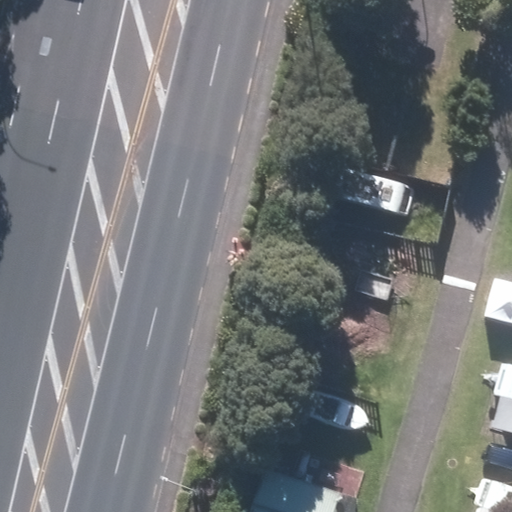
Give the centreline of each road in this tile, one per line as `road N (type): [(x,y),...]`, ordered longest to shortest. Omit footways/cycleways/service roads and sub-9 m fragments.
road 1 (primary): [(133,148),(45,511)]
road 2 (primary): [(209,0),(133,148)]
road 3 (primary): [(133,148),(127,0)]
